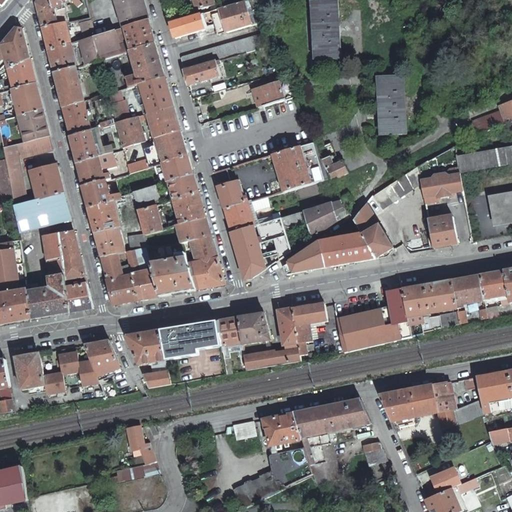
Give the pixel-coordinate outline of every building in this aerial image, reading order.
[(40,0),(37,4),(43,29),(65,24),(69,23),(67,14),(71,12),(69,5),(65,6),(53,8),(50,0),(40,0)] [(62,0),(50,0),(53,8),(65,6),(64,2),(62,0)] [(75,0),(79,18),(80,21),(80,22),(90,21),(91,20),(87,0),(75,0)] [(150,22),(143,0),(116,0),(124,29),(150,22)] [(214,5),(212,0),(193,0),(196,10),(214,5)] [(340,58),(337,0),(334,0),(313,1),(315,60),(340,58)] [(249,2),(239,4),(212,12),(216,25),(223,23),(226,33),(226,34),(260,24),(249,2)] [(205,30),(201,15),(171,23),(175,39),(205,30)] [(80,43),(87,66),(99,62),(123,55),(132,52),(156,45),(150,22),(124,29),(95,38),(95,39),(85,42),(82,43),(80,43)] [(81,25),(85,42),(95,39),(95,38),(91,23),(81,25)] [(223,23),(216,25),(219,35),(226,33),(223,23)] [(43,29),(49,52),(71,46),(65,24),(43,29)] [(16,29),(0,48),(0,65),(5,61),(8,71),(30,60),(23,31),(16,29)] [(267,39),(264,33),(209,51),(181,60),(185,72),(216,63),(270,47),(267,39)] [(74,45),(71,46),(76,69),(87,66),(80,43),(74,45)] [(166,79),(156,45),(132,52),(139,77),(127,80),(130,89),(133,88),(141,86),(166,79)] [(71,46),(49,52),(54,75),(76,69),(71,46)] [(123,55),(99,62),(103,77),(127,70),(123,55)] [(36,83),(30,60),(8,71),(9,76),(12,86),(5,88),(3,81),(0,82),(0,95),(13,92),(13,91),(36,83)] [(216,63),(185,72),(189,86),(219,77),(216,63)] [(76,69),(54,75),(56,82),(63,109),(85,102),(82,90),(84,89),(82,83),(80,83),(76,69)] [(291,91),(282,73),(269,77),(271,87),(280,84),(283,94),(291,91)] [(406,135),(403,77),(378,78),(382,136),(406,135)] [(174,108),(166,79),(141,86),(149,115),(174,108)] [(43,110),(36,83),(13,91),(13,92),(19,116),(43,110)] [(294,98),(291,91),(283,94),(280,84),(271,87),(258,90),(263,107),(294,98)] [(263,107),(258,90),(253,92),(258,109),(263,107)] [(109,96),(116,125),(130,120),(130,119),(125,101),(123,102),(120,92),(109,96)] [(85,102),(63,109),(71,138),(92,131),(85,102)] [(511,102),(500,107),(501,112),(473,123),(477,136),(509,123),(511,122),(511,102)] [(181,132),(174,108),(149,115),(148,115),(149,119),(155,141),(157,140),(157,139),(181,132)] [(50,137),(43,110),(19,116),(19,118),(25,141),(22,141),(23,144),(50,137)] [(130,120),(116,125),(123,149),(147,143),(144,132),(142,133),(139,123),(138,117),(130,119),(130,120)] [(0,184),(11,242),(21,240),(21,241),(22,241),(21,234),(21,233),(16,206),(5,149),(2,135),(0,126),(0,184)] [(92,131),(71,138),(77,164),(99,159),(99,158),(92,131)] [(188,157),(181,132),(157,139),(157,140),(159,146),(144,150),(147,160),(149,168),(164,164),(188,157)] [(53,151),(50,137),(23,144),(5,149),(16,206),(28,203),(20,159),(53,151)] [(285,194),(331,180),(323,162),(318,150),(315,145),(274,157),(285,194)] [(454,147),(419,167),(422,184),(421,185),(425,205),(439,203),(438,200),(451,198),(450,195),(462,193),(461,186),(462,186),(460,173),(458,173),(455,159),(456,158),(454,147)] [(511,148),(487,152),(456,158),(455,159),(458,173),(460,173),(511,164),(511,148)] [(77,164),(83,188),(103,183),(103,182),(111,179),(109,174),(102,176),(100,171),(117,166),(113,154),(99,158),(99,159),(77,164)] [(194,176),(188,157),(164,164),(170,182),(171,182),(194,176)] [(331,180),(332,181),(348,173),(343,163),(334,166),(330,159),(323,162),(331,180)] [(147,160),(129,166),(131,174),(149,168),(147,160)] [(64,195),(56,164),(30,171),(37,201),(64,195)] [(353,222),(376,260),(378,259),(394,249),(371,210),(380,204),(384,211),(421,185),(422,184),(419,167),(409,173),(373,196),(353,222)] [(175,201),(199,193),(194,176),(171,182),(170,182),(175,201)] [(83,188),(89,210),(112,204),(112,203),(121,200),(120,195),(110,197),(109,191),(118,189),(115,178),(111,179),(103,182),(103,183),(83,188)] [(219,190),(224,209),(248,202),(247,198),(240,200),(236,185),(219,190)] [(135,196),(136,200),(141,202),(144,210),(144,211),(163,205),(157,186),(134,193),(135,196)] [(182,226),(206,219),(199,193),(175,201),(182,226)] [(511,194),(491,198),(494,218),(511,214),(511,194)] [(37,201),(28,203),(16,206),(21,233),(71,220),(64,195),(37,201)] [(340,201),(343,207),(351,203),(347,195),(339,198),(340,201)] [(89,210),(95,234),(120,229),(119,223),(121,222),(116,205),(129,201),(129,202),(136,200),(135,196),(121,200),(112,203),(112,204),(89,210)] [(258,199),(249,202),(251,212),(270,207),(267,198),(259,201),(258,199)] [(307,229),(310,240),(347,215),(343,207),(340,201),(305,212),(306,214),(304,215),(306,223),(308,222),(310,228),(307,229)] [(224,209),(232,235),(254,228),(256,227),(251,212),(249,202),(248,202),(224,209)] [(168,203),(163,205),(144,211),(144,210),(139,211),(142,225),(144,230),(146,237),(163,232),(157,212),(156,210),(168,206),(168,203)] [(162,210),(157,212),(163,232),(168,230),(162,210)] [(285,233),(286,233),(300,229),(303,224),(300,213),(281,219),(285,233)] [(429,222),(434,249),(458,245),(453,218),(429,222)] [(196,257),(216,254),(206,219),(182,226),(178,227),(183,244),(192,242),(196,257)] [(280,257),(280,260),(291,252),(286,233),(285,233),(281,219),(280,220),(274,221),(271,222),(262,225),(257,227),(262,243),(268,242),(273,258),(280,257)] [(321,242),(332,267),(347,265),(376,260),(353,222),(352,220),(342,227),(348,238),(321,242)] [(232,235),(245,281),(252,280),(267,270),(262,254),(263,253),(261,247),(260,247),(254,228),(232,235)] [(95,234),(101,258),(127,253),(123,239),(125,238),(123,231),(121,231),(120,229),(95,234)] [(73,231),(59,235),(65,280),(85,277),(73,231)] [(32,320),(69,314),(66,288),(65,280),(59,235),(58,234),(43,237),(51,289),(38,291),(37,286),(35,284),(26,285),(27,290),(32,320)] [(27,280),(21,241),(21,240),(11,242),(4,243),(9,269),(15,268),(18,282),(27,280)] [(288,264),(293,274),(302,272),(332,267),(321,242),(321,241),(314,246),(288,264)] [(149,249),(150,256),(161,254),(160,247),(149,249)] [(138,302),(160,298),(152,263),(140,265),(136,251),(127,253),(128,258),(130,264),(131,270),(132,276),(138,302)] [(101,258),(113,306),(138,302),(132,276),(127,277),(123,278),(119,260),(128,258),(127,253),(101,258)] [(168,296),(196,291),(188,262),(185,253),(177,255),(178,259),(152,263),(160,298),(168,296)] [(196,291),(226,286),(218,259),(192,264),(191,261),(188,262),(196,291)] [(511,301),(511,296),(507,272),(480,277),(485,303),(501,300),(502,306),(508,305),(508,302),(511,301)] [(485,303),(480,277),(452,282),(456,307),(457,307),(458,309),(460,308),(460,307),(484,303),(485,303)] [(456,307),(452,282),(403,291),(408,319),(458,310),(458,309),(457,307),(456,307)] [(69,314),(93,309),(87,284),(66,288),(69,314)] [(0,325),(32,320),(27,290),(3,295),(2,293),(0,293),(0,325)] [(408,319),(403,291),(388,293),(394,327),(409,323),(408,319)] [(328,321),(325,304),(305,308),(309,325),(310,325),(328,321)] [(487,321),(499,319),(497,305),(485,307),(485,311),(487,320),(487,321)] [(309,325),(305,308),(292,310),(301,361),(311,360),(310,355),(308,355),(307,346),(312,344),(312,340),(310,325),(309,325)] [(301,361),(292,310),(278,312),(284,346),(286,346),(286,348),(293,347),(294,349),(277,352),(276,351),(245,357),(244,357),(247,372),(301,361)] [(265,314),(240,319),(243,339),(243,344),(244,346),(262,343),(263,345),(266,345),(265,342),(271,341),(265,314)] [(380,314),(341,325),(347,343),(375,336),(377,342),(378,342),(378,341),(387,339),(380,314)] [(421,324),(410,326),(412,336),(423,334),(423,333),(443,329),(441,316),(421,320),(421,324)] [(240,319),(219,322),(223,347),(228,346),(243,344),(243,339),(240,319)] [(143,376),(149,390),(172,386),(169,369),(168,365),(165,350),(164,350),(161,331),(148,334),(127,337),(139,366),(149,364),(150,366),(153,366),(153,363),(156,363),(156,373),(143,376)] [(103,377),(121,369),(110,342),(86,346),(91,357),(93,362),(98,378),(99,378),(101,383),(101,384),(102,386),(105,393),(117,388),(115,382),(106,385),(103,377)] [(45,386),(47,395),(66,392),(63,375),(81,372),(84,387),(101,384),(101,383),(99,378),(98,378),(93,362),(79,364),(78,353),(59,356),(63,374),(44,377),(45,386)] [(44,377),(39,354),(16,358),(22,389),(45,386),(44,377)] [(2,413),(15,411),(5,360),(0,361),(0,389),(7,388),(6,393),(7,400),(1,402),(2,413)] [(477,379),(478,385),(481,400),(484,414),(491,412),(489,401),(511,396),(511,395),(507,373),(477,379)] [(477,379),(465,381),(467,388),(478,385),(477,379)] [(446,384),(432,387),(437,413),(452,409),(446,384)] [(381,397),(392,423),(417,418),(437,413),(432,387),(381,397)] [(460,407),(464,423),(484,414),(481,400),(460,407)] [(312,475),(311,476),(314,484),(337,479),(332,445),(338,443),(336,432),(371,424),(361,401),(348,403),(304,412),(294,414),(302,440),(302,443),(304,449),(312,475)] [(453,410),(457,426),(464,423),(460,407),(453,410)] [(452,409),(437,413),(441,430),(445,440),(459,434),(457,426),(453,410),(452,409)] [(294,414),(264,421),(269,446),(284,444),(284,447),(288,446),(287,443),(302,440),(294,414)] [(253,423),(234,427),(236,440),(256,436),(253,423)] [(152,449),(151,446),(144,448),(140,427),(135,428),(128,429),(133,451),(141,449),(147,465),(157,462),(152,449)] [(511,428),(489,432),(493,444),(511,440),(511,428)] [(370,468),(387,462),(379,442),(364,447),(370,468)] [(236,489),(244,508),(311,476),(312,475),(304,449),(272,455),(276,472),(236,489)] [(0,507),(28,501),(28,499),(23,469),(0,474),(0,507)] [(464,483),(457,486),(459,492),(466,488),(464,483)] [(426,500),(431,511),(459,511),(452,494),(453,493),(451,488),(426,500)]
